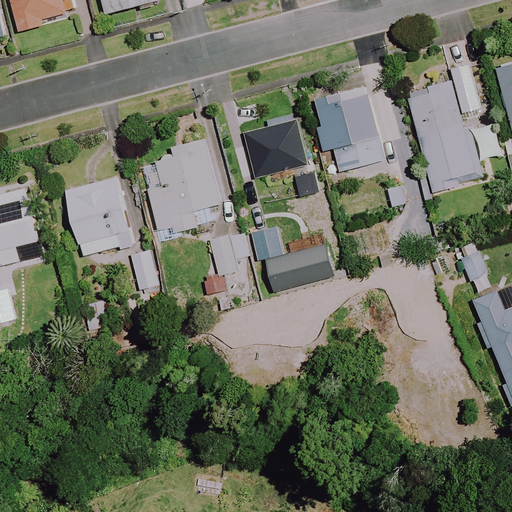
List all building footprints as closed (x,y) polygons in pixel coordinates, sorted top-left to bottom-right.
[(70,0),(10,0),(19,34),(43,27),(42,20),(73,12),(70,0)] [(162,1),(162,0),(101,0),(105,16),(162,1)] [(511,62),(499,66),(511,114),(511,62)] [(480,120),(467,66),(451,70),(454,81),(422,89),(423,95),(409,99),(434,194),(485,181),(470,123),(480,120)] [(349,170),(353,184),(388,173),(384,159),(390,157),(367,83),(318,98),(326,123),(319,126),(327,151),(336,148),(344,172),(349,170)] [(311,163),(298,111),(269,119),(270,126),(247,132),(259,177),(311,163)] [(150,191),(159,231),(177,227),(178,234),(198,230),(194,212),(221,205),(206,140),(172,148),(174,157),(157,161),(163,188),(150,191)] [(324,191),(319,170),(299,175),(304,196),(324,191)] [(136,243),(120,176),(69,188),(86,256),(136,243)] [(409,202),(403,184),(390,188),(395,207),(409,202)] [(40,241),(27,190),(0,196),(0,266),(22,261),(18,247),(40,241)] [(285,253),(278,226),(254,232),(261,259),(285,253)] [(223,277),(240,273),(237,257),(248,254),(243,234),(215,240),(223,277)] [(479,247),(457,255),(467,283),(490,274),(479,247)] [(158,287),(150,251),(131,255),(139,291),(158,287)] [(499,288),(479,296),(488,319),(481,321),(490,346),(494,344),(511,391),(511,304),(506,307),(499,288)] [(11,290),(0,291),(0,323),(15,322),(11,290)]
